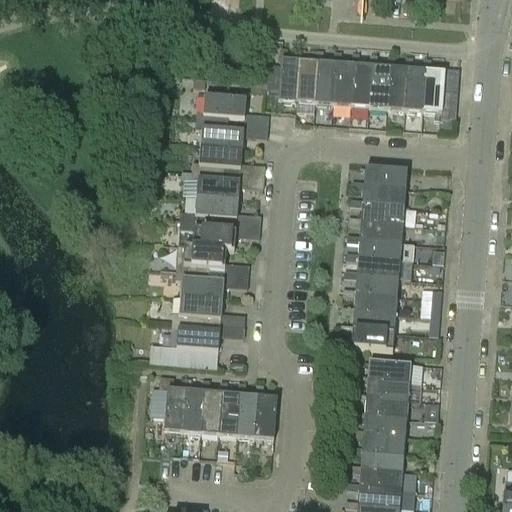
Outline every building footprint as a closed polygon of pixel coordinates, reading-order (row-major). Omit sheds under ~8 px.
[(278,108),(297,109),(300,68),(296,68),(286,67),(287,54),(280,53),(279,67),(281,67),(280,72),(270,71),(270,70),(269,70),(267,97),(278,97),(278,108)] [(297,55),(296,68),(300,68),(297,109),(315,110),(318,69),(315,69),(304,68),(305,55),(297,55)] [(315,110),(333,112),(336,70),(332,70),(322,69),(323,56),(316,56),(315,69),(318,69),(315,110)] [(333,57),(332,70),(336,70),(333,112),(350,113),(353,72),(350,71),(340,71),(341,58),(333,57)] [(350,113),(369,114),(372,73),(368,73),(358,72),(359,59),(351,58),(350,71),(353,72),(350,113)] [(369,60),(368,73),(372,73),(369,114),(386,115),(390,74),(386,74),(376,73),(377,60),(369,60)] [(386,115),(404,117),(407,75),(404,75),(394,74),(395,62),(387,61),(386,74),(390,74),(386,115)] [(405,62),(404,75),(407,75),(404,117),(422,118),(425,77),(422,76),(411,75),(412,63),(405,62)] [(422,118),(433,119),(433,125),(454,127),(457,97),(442,96),(444,78),(429,77),(430,64),(423,63),(422,76),(425,77),(422,118)] [(194,134),(202,135),(202,134),(210,135),(212,121),(227,122),(227,123),(243,125),(243,130),(267,133),(268,121),(244,119),(246,104),(204,100),(203,119),(196,118),(194,134)] [(266,144),(267,133),(243,130),(243,125),(227,123),(227,122),(212,121),(210,135),(202,134),(202,135),(200,151),(241,154),(242,142),(266,144)] [(240,168),(241,154),(200,151),(199,169),(192,168),(190,185),(198,185),(198,183),(206,184),(207,171),(223,172),(223,173),(239,174),(239,181),(263,182),(264,170),(240,168)] [(263,182),(239,181),(239,174),(223,173),(223,172),(207,171),(206,184),(198,183),(198,185),(190,185),(183,184),(182,200),(196,201),(237,205),(238,192),(262,194),(263,182)] [(351,195),(363,196),(363,192),(405,196),(406,177),(365,174),(363,188),(351,187),(351,195)] [(403,214),(405,196),(363,192),(363,196),(362,206),(350,205),(349,212),(362,213),(362,210),(403,214)] [(236,219),(237,205),(196,201),(195,219),(180,218),(178,235),(194,236),(193,235),(202,236),(203,221),(219,222),(219,224),(235,225),(235,231),(259,233),(260,221),(236,219)] [(402,232),(403,214),(362,210),(362,213),(361,224),(348,223),(348,230),(361,231),(361,229),(402,232)] [(258,244),(259,233),(235,231),(235,225),(219,224),(219,222),(203,221),(202,236),(193,235),(194,236),(192,251),(193,252),(226,256),(233,257),(235,242),(258,244)] [(400,250),(402,232),(361,229),(361,231),(360,242),(347,241),(347,248),(359,249),(360,246),(400,250)] [(399,267),(400,250),(360,246),(359,249),(358,260),(346,259),(345,267),(358,268),(358,264),(399,267)] [(248,271),(225,269),(226,256),(193,252),(192,251),(178,250),(175,285),(181,286),(182,285),(191,285),(192,270),(207,272),(207,273),(223,274),(223,281),(247,282),(248,271)] [(442,269),(443,256),(433,256),(432,268),(442,269)] [(397,285),(399,267),(358,264),(358,268),(357,278),(344,277),(344,284),(357,285),(357,282),(397,285)] [(223,292),(246,294),(247,282),(223,281),(223,274),(207,273),(207,272),(192,270),(191,285),(182,285),(181,286),(180,302),(222,305),(223,292)] [(439,271),(428,270),(428,278),(438,279),(439,271)] [(396,303),(397,285),(357,282),(357,285),(356,296),(343,295),(342,302),(356,303),(356,300),(396,303)] [(440,307),(440,297),(432,297),(431,306),(440,307)] [(394,322),(396,303),(356,300),(356,303),(355,314),(341,313),(341,320),(354,321),(354,318),(394,322)] [(221,319),(222,305),(180,302),(179,319),(172,319),(171,334),(177,335),(177,334),(187,335),(188,321),(203,322),(203,323),(219,324),(219,331),(243,333),(244,321),(221,319)] [(431,306),(429,325),(438,325),(440,307),(431,306)] [(393,339),(394,322),(354,318),(354,321),(353,332),(340,331),(340,338),(353,339),(353,335),(393,339)] [(219,342),(242,344),(243,333),(219,331),(219,324),(203,323),(203,322),(188,321),(187,335),(177,334),(177,335),(176,353),(218,356),(219,342)] [(391,358),(393,339),(353,335),(353,339),(352,349),(339,348),(338,355),(352,357),(352,355),(391,358)] [(410,371),(369,367),(367,381),(355,380),(354,388),(367,389),(367,387),(408,390),(410,371)] [(186,397),(182,397),(172,396),(173,383),(159,382),(158,395),(152,395),(150,422),(164,424),(163,436),(182,438),(186,397)] [(186,397),(182,438),(200,439),(203,399),(200,398),(190,397),(191,384),(183,384),(182,397),(186,397)] [(201,385),(200,398),(203,399),(200,439),(218,441),(222,400),(218,400),(207,399),(209,386),(201,385)] [(222,400),(218,441),(236,442),(240,402),(236,401),(225,400),(226,387),(219,387),(218,400),(222,400)] [(367,387),(367,389),(366,399),(353,398),(353,406),(366,407),(366,405),(407,408),(408,390),(367,387)] [(237,388),(236,401),(240,402),(236,442),(254,444),(258,403),(254,403),(243,402),(244,389),(237,388)] [(258,403),(254,444),(272,445),(275,405),(261,403),(262,390),(255,390),(254,403),(258,403)] [(366,405),(366,407),(365,417),(352,416),(352,423),(364,424),(365,422),(405,425),(407,408),(366,405)] [(424,409),(423,427),(436,428),(437,410),(424,409)] [(365,422),(364,424),(363,435),(351,434),(350,441),(363,442),(363,440),(404,443),(405,425),(365,422)] [(363,440),(363,442),(362,453),(349,452),(349,459),(362,460),(362,458),(403,461),(404,443),(363,440)] [(218,456),(217,465),(228,465),(228,456),(218,456)] [(362,458),(362,460),(361,471),(348,470),(347,477),(360,478),(361,476),(401,480),(403,461),(362,458)] [(511,511),(511,474),(507,474),(506,486),(505,486),(502,511),(511,511)] [(361,476),(360,478),(359,489),(346,488),(346,495),(359,496),(359,494),(400,498),(401,480),(361,476)] [(359,494),(359,496),(358,507),(345,506),(344,511),(357,511),(358,511),(364,511),(398,511),(400,498),(359,494)]
